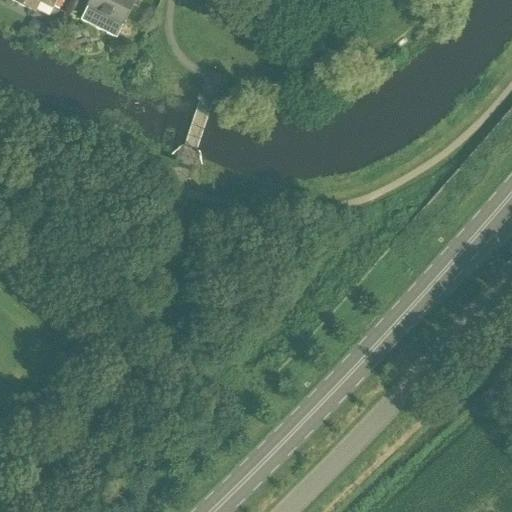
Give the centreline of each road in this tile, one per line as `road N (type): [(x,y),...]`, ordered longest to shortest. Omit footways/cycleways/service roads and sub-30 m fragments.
road 1 (primary): [(205,511),(511,194)]
road 2 (unclassified): [(284,511),(511,272)]
